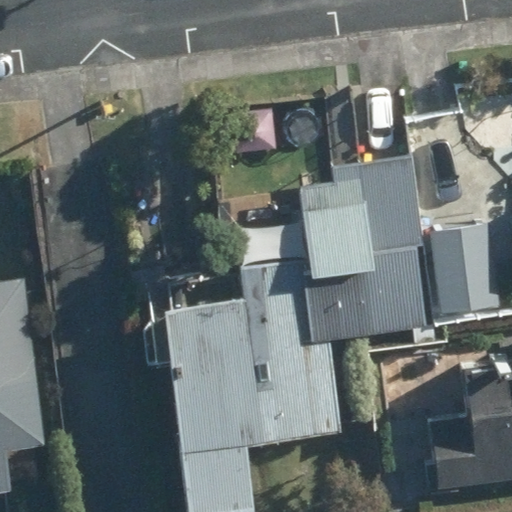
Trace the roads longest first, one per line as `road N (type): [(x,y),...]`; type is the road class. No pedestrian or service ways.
road 1 (unknown): [(107,511),(51,0)]
road 2 (residential): [(163,0),(0,18)]
